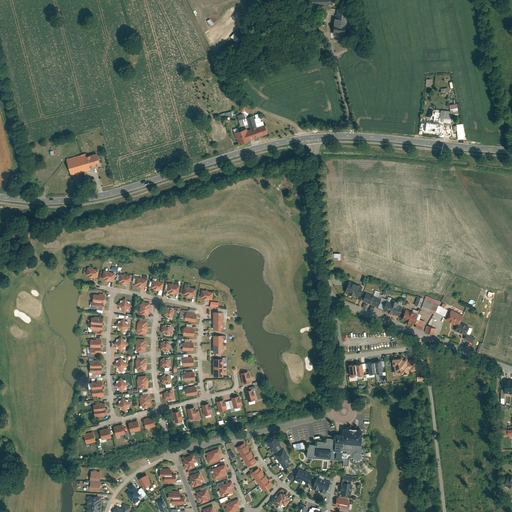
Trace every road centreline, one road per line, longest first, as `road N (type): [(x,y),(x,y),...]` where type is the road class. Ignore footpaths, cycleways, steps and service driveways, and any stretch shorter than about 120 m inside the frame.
road 1 (tertiary): [(316,135),(102,195),(0,196)]
road 2 (tertiary): [(511,149),(316,135)]
road 3 (residential): [(333,301),(511,370)]
road 4 (track): [(422,336),(444,511)]
road 5 (residential): [(316,135),(333,301)]
road 6 (residential): [(204,398),(201,311),(158,299)]
road 7 (residential): [(113,290),(113,421)]
